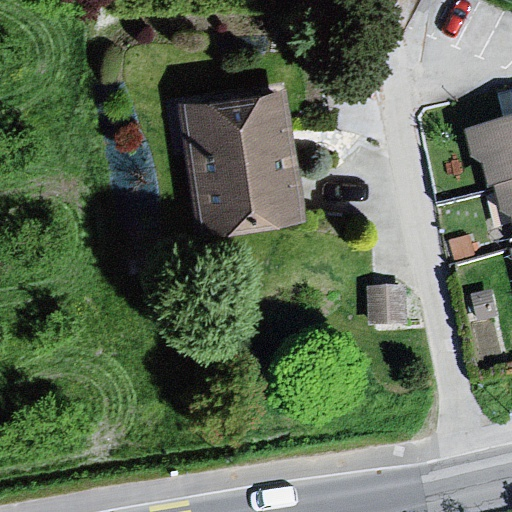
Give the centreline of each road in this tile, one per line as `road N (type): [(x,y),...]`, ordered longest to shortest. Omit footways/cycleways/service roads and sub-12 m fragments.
road 1 (residential): [(473,476),(377,0)]
road 2 (tertiary): [(300,511),(473,476)]
